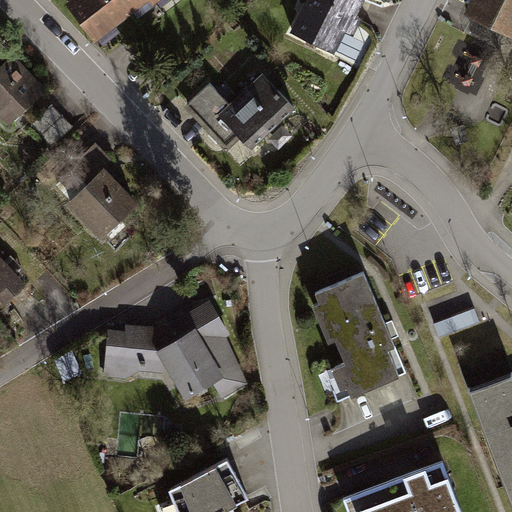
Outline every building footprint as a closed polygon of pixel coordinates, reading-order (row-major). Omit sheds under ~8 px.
[(64,0),(63,1),(93,40),(144,0),(151,0),(153,2),(155,0),(64,0)] [(307,0),(293,31),(333,51),(344,30),(352,34),(361,16),(356,13),(361,0),(307,0)] [(511,0),(473,0),(469,11),(511,31),(511,0)] [(466,41),(445,72),(467,87),(489,56),(466,41)] [(0,114),(8,123),(46,87),(13,53),(0,66),(0,114)] [(229,103),(218,114),(240,136),(253,148),(297,105),(262,70),(229,103)] [(218,114),(229,103),(208,80),(182,105),(226,149),(240,136),(218,114)] [(72,127),(51,105),(31,124),(52,146),(72,127)] [(96,142),(70,167),(85,182),(67,199),(99,234),(136,199),(104,166),(112,159),(96,142)] [(0,296),(5,303),(28,282),(0,250),(0,296)] [(319,303),(311,307),(327,343),(335,339),(345,362),(332,367),(341,388),(347,385),(352,396),(407,372),(367,346),(364,272),(315,293),(319,303)] [(125,329),(109,328),(105,373),(166,378),(166,370),(184,399),(213,382),(223,399),(251,383),(223,336),(228,332),(208,298),(174,318),(161,326),(125,323),(125,329)] [(511,367),(473,382),(511,492),(511,367)] [(228,458),(167,488),(177,511),(224,511),(224,510),(249,495),(228,458)] [(460,511),(441,462),(344,499),(348,511),(460,511)]
